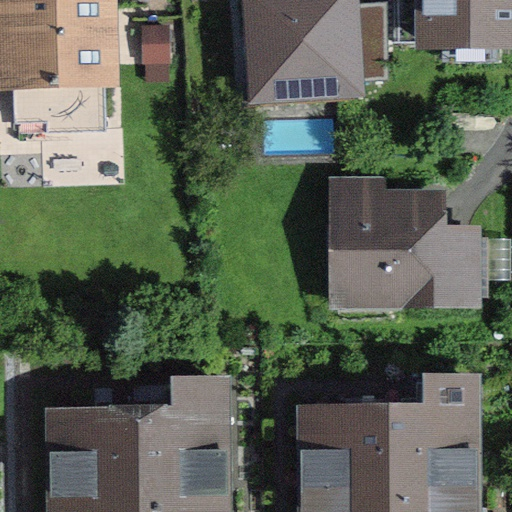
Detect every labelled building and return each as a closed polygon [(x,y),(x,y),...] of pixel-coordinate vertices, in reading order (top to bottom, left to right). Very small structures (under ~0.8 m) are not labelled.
[(100,130),(98,0),(14,0),(15,32),(0,32),(0,79),(16,79),(17,131),(100,130)] [(351,87),(347,0),(255,0),(259,91),(262,91),(263,104),(321,101),(320,89),(351,87)] [(511,43),(511,0),(394,0),(395,44),(450,43),(450,64),(500,64),(500,43),(511,43)] [(330,297),(394,296),(394,303),(474,303),(474,235),(437,235),(437,200),(329,201),(330,297)] [(430,413),(304,413),(304,511),(474,511),(475,382),(430,382),(430,413)] [(179,415),(53,417),(54,511),(224,511),(223,385),(179,385),(179,415)]
